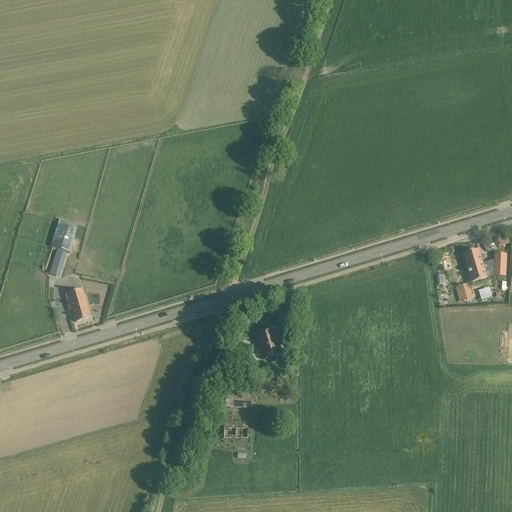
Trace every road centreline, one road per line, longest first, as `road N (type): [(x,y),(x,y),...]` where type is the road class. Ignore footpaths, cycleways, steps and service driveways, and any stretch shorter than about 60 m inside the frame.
road 1 (track): [(324,0),(153,511)]
road 2 (tertiary): [(0,367),(511,212)]
